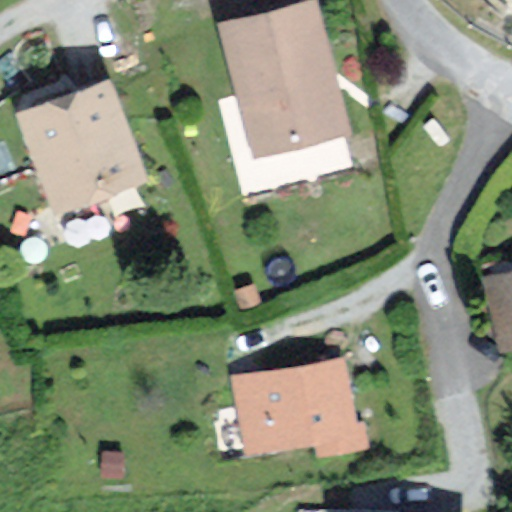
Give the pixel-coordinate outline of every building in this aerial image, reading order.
[(318,0),(289,0),(220,17),(255,157),(352,133),(318,0)] [(34,153),(129,120),(110,73),(16,106),(34,153)] [(419,124),(433,147),(451,137),(438,115),(419,124)] [(129,120),(34,153),(57,211),(148,178),(129,120)] [(511,267),(485,273),(501,350),(511,348),(511,267)] [(235,375),(248,455),(316,443),(319,458),(361,451),(346,356),(235,375)]
